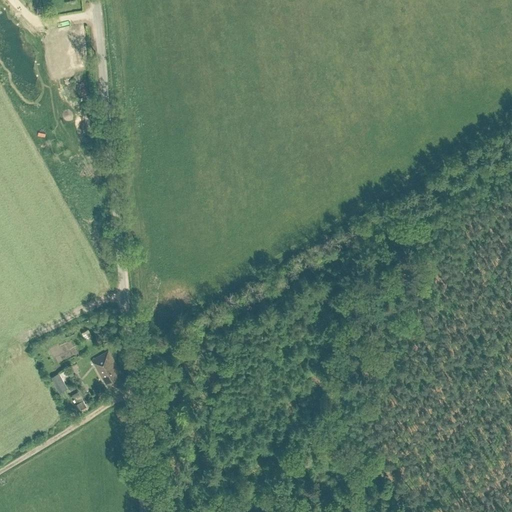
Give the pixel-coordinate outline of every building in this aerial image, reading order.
[(0,0),(0,16),(46,10),(44,0),(0,0)] [(81,332),(86,341),(92,337),(87,329),(81,332)] [(107,350),(91,359),(106,383),(121,374),(107,350)] [(59,393),(65,390),(67,388),(59,373),(56,375),(50,378),(59,393)] [(75,401),(81,411),(87,407),(77,390),(69,395),(73,403),(75,401)]
